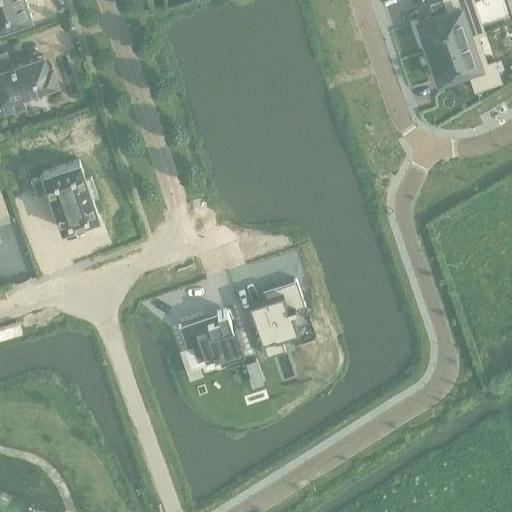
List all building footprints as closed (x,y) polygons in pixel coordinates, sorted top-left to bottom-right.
[(0,0),(0,27),(32,17),(25,0),(0,0)] [(443,0),(447,10),(418,20),(422,31),(418,32),(425,52),(477,34),(484,32),(473,0),(443,0)] [(477,34),(425,52),(431,70),(435,69),(438,80),(459,72),(461,77),(469,74),(475,90),(501,81),(494,60),(487,63),(477,34)] [(6,51),(0,53),(0,114),(25,106),(21,95),(26,93),(27,97),(43,92),(41,88),(57,82),(51,65),(47,67),(45,62),(39,65),(36,58),(26,61),(26,60),(15,64),(14,62),(10,63),(6,51)] [(44,175),(32,179),(37,194),(49,190),(62,228),(98,216),(92,197),(97,195),(91,177),(86,179),(79,160),(42,172),(44,175)] [(0,190),(0,189),(0,220),(10,217),(0,190)] [(261,298),(248,302),(250,307),(267,355),(285,349),(280,336),(298,329),(291,308),(305,304),(296,278),(272,286),(274,293),(265,296),(261,298)] [(205,316),(178,326),(185,347),(192,344),(197,360),(213,354),(214,356),(218,354),(220,359),(235,354),(244,351),(229,308),(217,312),(218,317),(207,321),(205,316)] [(255,360),(246,363),(251,378),(261,375),(255,360)]
